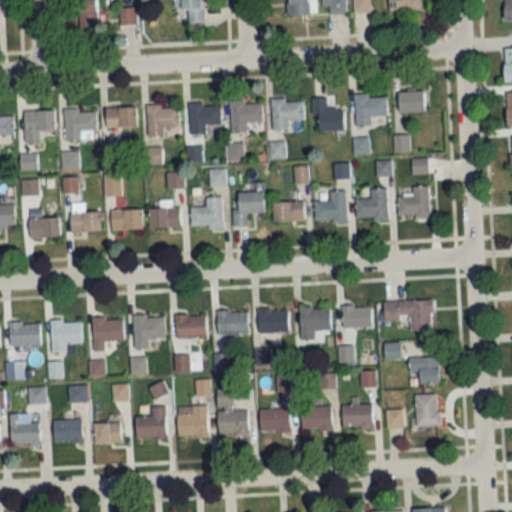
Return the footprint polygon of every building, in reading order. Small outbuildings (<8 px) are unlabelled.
[(95,0),(76,0),(76,26),(96,26),(95,0)] [(202,0),(174,0),(175,21),(203,21),(202,0)] [(286,0),(287,14),(308,14),(308,0),(286,0)] [(324,0),(324,13),(345,13),(344,0),(324,0)] [(368,0),(352,0),(353,12),(369,12),(368,0)] [(418,10),(418,0),(387,0),(388,10),(418,10)] [(511,20),(511,0),(503,0),(504,21),(511,20)] [(398,111),(424,111),(424,91),(398,91),(398,111)] [(386,115),(386,96),(354,96),(354,125),(370,125),(370,115),(386,115)] [(314,130),(343,130),(343,109),(326,109),(326,98),(314,98),(314,130)] [(288,130),(288,120),(303,120),(303,100),(271,100),(271,129),(288,130)] [(230,102),(230,131),(246,131),(246,122),(262,122),(261,102),(230,102)] [(188,105),(189,134),(206,134),(206,125),(221,125),(220,104),(188,105)] [(178,126),(178,106),(147,106),(147,137),(162,137),(162,126),(178,126)] [(105,107),(105,127),(136,127),(136,107),(105,107)] [(24,110),(24,142),(41,142),(41,131),(54,131),(54,110),(24,110)] [(96,110),(65,110),(65,141),(81,141),(81,130),(96,130),(96,110)] [(0,134),(13,135),(13,114),(0,114),(0,134)] [(354,138),(354,153),(367,153),(367,138),(354,138)] [(284,157),(283,142),(271,142),(272,157),(284,157)] [(390,175),(390,161),(376,161),(376,175),(390,175)] [(335,164),(335,177),(348,177),(348,164),(335,164)] [(218,185),(225,184),(223,169),(216,170),(218,185)] [(104,196),(121,196),(121,175),(104,175),(104,196)] [(63,193),(77,193),(77,178),(63,178),(63,193)] [(38,196),(38,179),(21,179),(21,196),(38,196)] [(397,196),(398,216),(429,216),(428,186),(413,186),(413,196),(397,196)] [(387,220),(387,188),(371,188),(371,199),(356,199),(356,220),(387,220)] [(329,190),(329,201),(315,201),(315,221),(345,221),(345,190),(329,190)] [(263,212),(263,192),(237,192),(237,208),(233,208),(233,225),(247,225),(247,212),(263,212)] [(222,227),(222,197),(205,197),(205,207),(191,207),(191,227),(222,227)] [(273,222),(304,222),(304,201),(273,201),(273,222)] [(0,226),(15,226),(14,204),(0,204),(0,226)] [(100,232),(100,211),(79,212),(79,205),(73,206),(73,211),(70,211),(70,232),(100,232)] [(180,207),(150,207),(150,227),(180,227),(180,207)] [(111,209),(111,229),(142,229),(142,209),(111,209)] [(29,217),(29,238),(59,238),(59,217),(29,217)] [(410,331),(432,330),(432,300),(382,301),(383,320),(410,320),(410,331)] [(371,306),(342,306),(342,327),(371,327),(371,306)] [(300,340),(315,340),(315,331),(330,331),(330,307),(300,307),(300,340)] [(258,309),(258,332),(288,332),(288,309),(258,309)] [(217,311),(217,334),(247,334),(247,311),(217,311)] [(206,337),(206,314),(176,315),(176,337),(206,337)] [(134,349),(149,349),(149,339),(165,338),(164,315),(133,316),(134,349)] [(103,350),(103,340),(123,341),(123,318),(93,318),(93,349),(103,350)] [(81,343),(81,321),(51,321),(51,353),(65,353),(65,343),(81,343)] [(9,345),(40,345),(40,322),(9,322),(9,345)] [(384,343),(384,358),(399,358),(399,343),(384,343)] [(409,373),(419,373),(419,383),(439,383),(439,357),(409,357),(409,373)] [(48,361),(48,378),(61,378),(61,361),(48,361)] [(23,378),(22,363),(6,364),(7,379),(23,378)] [(361,386),(375,386),(375,372),(361,372),(361,386)] [(167,392),(163,381),(150,386),(154,397),(167,392)] [(128,400),(128,384),(112,384),(112,400),(128,400)] [(86,400),(86,385),(68,385),(68,400),(86,400)] [(45,404),(45,387),(28,388),(28,404),(45,404)] [(247,434),(247,410),(232,410),(232,388),(216,389),(217,409),(217,434),(247,434)] [(439,426),(439,395),(415,395),(415,426),(439,426)] [(342,428),(372,428),(372,404),(342,404),(342,428)] [(207,405),(177,405),(177,436),(207,436),(207,405)] [(136,438),(165,438),(165,406),(151,406),(151,416),(136,416),(136,438)] [(332,407),(300,407),(300,430),(332,430),(332,407)] [(290,409),(260,409),(260,431),(290,431),(290,409)] [(402,410),(386,410),(386,428),(402,428),(402,410)] [(10,415),(10,445),(40,445),(40,422),(29,422),(29,415),(10,415)] [(82,441),(82,419),(53,419),(53,441),(82,441)] [(93,422),(93,443),(120,443),(120,422),(93,422)]
